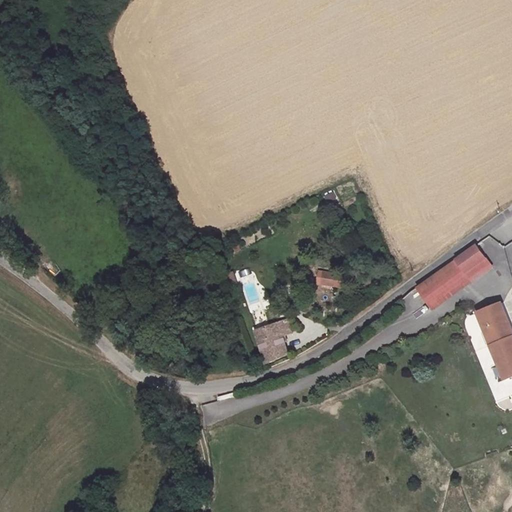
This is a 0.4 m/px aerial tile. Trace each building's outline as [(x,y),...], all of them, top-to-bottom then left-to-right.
[(333,190),(322,195),(327,204),(338,199),(333,190)] [(479,248),(418,290),(431,309),(492,267),(479,248)] [(315,284),(340,290),(343,276),(318,271),(315,284)] [(511,375),(511,329),(501,304),(479,315),(506,378),(511,375)] [(286,316),(253,330),(268,365),(288,357),(279,336),(292,330),(286,316)]
